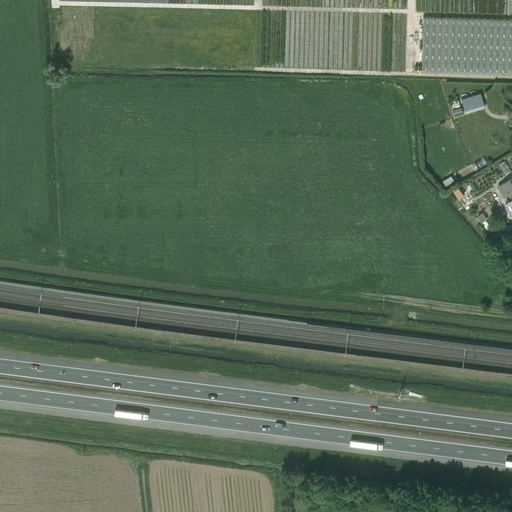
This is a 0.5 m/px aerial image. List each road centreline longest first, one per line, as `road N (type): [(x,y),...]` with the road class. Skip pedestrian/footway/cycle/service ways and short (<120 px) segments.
road 1 (motorway): [(0,394),(511,459)]
road 2 (motorway): [(511,431),(0,366)]
